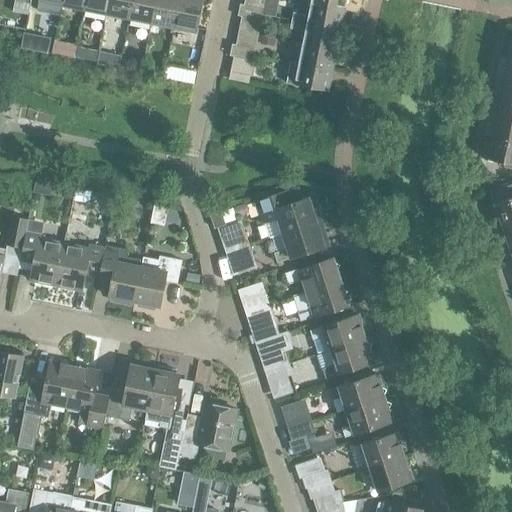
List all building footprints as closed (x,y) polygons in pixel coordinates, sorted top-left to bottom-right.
[(62,0),(61,5),(84,9),(85,0),(62,0)] [(85,0),(84,9),(106,14),(109,0),(85,0)] [(109,0),(106,14),(129,18),(132,0),(109,0)] [(132,0),(129,18),(151,23),(155,0),(132,0)] [(155,0),(151,23),(173,27),(178,0),(155,0)] [(178,0),(173,27),(197,32),(203,0),(178,0)] [(311,0),(310,4),(344,11),(346,0),(311,0)] [(238,16),(248,18),(251,6),(240,4),(238,16)] [(293,12),(291,21),(340,31),(344,11),(310,4),(308,15),(293,12)] [(251,6),(248,18),(261,20),(264,9),(251,6)] [(305,31),(302,44),(336,51),(340,31),(291,21),(290,28),(305,31)] [(22,47),(34,50),(37,37),(24,35),(22,47)] [(67,44),(65,56),(74,58),(77,46),(67,44)] [(230,56),(240,58),(243,46),(232,44),(230,56)] [(290,62),(332,71),(336,51),(302,44),(298,63),(290,62)] [(243,46),(240,58),(253,60),(256,49),(243,46)] [(78,48),(76,58),(84,59),(86,49),(78,48)] [(332,71),(290,62),(286,83),(328,91),(332,71)] [(231,71),(229,79),(248,83),(250,75),(231,71)] [(183,81),(193,83),(195,76),(185,74),(183,81)] [(511,79),(504,78),(500,97),(511,100),(511,79)] [(511,100),(500,97),(496,117),(511,120),(511,100)] [(491,138),(511,142),(511,120),(496,117),(491,138)] [(511,142),(491,138),(487,159),(503,162),(505,167),(511,168),(511,142)] [(494,202),(501,223),(511,219),(511,183),(492,191),(495,202),(494,202)] [(74,190),(64,188),(63,193),(67,198),(72,199),(74,190)] [(321,221),(313,197),(291,204),(287,191),(257,201),(264,223),(278,219),(283,234),(321,221)] [(6,245),(23,248),(26,233),(28,221),(12,217),(6,245)] [(511,219),(501,223),(508,242),(511,240),(511,219)] [(321,221),(283,234),(288,249),(274,253),(277,263),(329,246),(321,221)] [(222,240),(226,252),(249,244),(245,232),(222,240)] [(26,233),(23,248),(21,260),(34,263),(31,281),(56,286),(65,243),(40,238),(41,235),(26,233)] [(85,273),(99,276),(104,248),(89,245),(89,248),(65,243),(56,286),(82,291),(85,273)] [(249,244),(226,252),(230,264),(253,257),(249,244)] [(105,245),(105,248),(104,248),(99,276),(113,279),(109,297),(113,298),(113,302),(130,305),(130,301),(134,302),(142,267),(144,257),(143,257),(143,261),(127,258),(129,250),(105,245)] [(138,307),(154,310),(155,306),(160,307),(165,281),(178,283),(182,261),(160,256),(159,261),(144,257),(142,267),(134,302),(139,303),(138,307)] [(302,279),(307,293),(341,282),(333,258),(285,274),(288,283),(302,279)] [(188,274),(187,282),(199,284),(200,276),(188,274)] [(349,306),(347,301),(350,300),(345,284),(342,285),(341,282),(307,293),(311,308),(298,312),(301,322),(349,306)] [(242,302),(246,313),(269,305),(266,294),(242,302)] [(269,305),(246,313),(249,324),(273,316),(269,305)] [(326,352),(332,350),(366,339),(365,335),(368,334),(363,318),(359,319),(358,315),(311,330),(315,343),(322,340),(326,352)] [(366,339),(332,350),(336,364),(322,369),(325,378),(374,363),(366,339)] [(261,359),(265,372),(289,364),(284,351),(261,359)] [(0,394),(15,397),(23,357),(0,352),(0,394)] [(51,404),(66,407),(74,367),(50,362),(44,389),(30,386),(24,413),(48,418),(51,404)] [(289,364),(265,372),(269,383),(292,375),(289,364)] [(132,407),(147,410),(155,370),(131,365),(125,392),(110,389),(109,397),(106,416),(129,421),(132,407)] [(103,429),(106,416),(109,397),(108,397),(107,402),(93,399),(99,372),(74,367),(66,407),(81,410),(79,424),(103,429)] [(160,427),(168,429),(180,431),(186,405),(174,402),(180,375),(176,374),(177,370),(159,367),(158,371),(155,370),(147,410),(145,422),(160,425),(160,427)] [(341,396),(346,411),(385,398),(377,374),(329,390),(332,399),(341,396)] [(385,398),(346,411),(351,425),(342,428),(345,438),(393,422),(385,398)] [(185,428),(184,432),(182,441),(179,456),(196,459),(199,445),(228,451),(236,410),(206,404),(201,431),(185,428)] [(285,418),(288,429),(312,422),(308,411),(285,418)] [(312,422),(288,429),(292,440),(316,433),(312,422)] [(366,454),(370,468),(405,457),(397,433),(354,447),(357,457),(366,454)] [(165,438),(159,467),(176,470),(179,456),(182,441),(165,438)] [(41,453),(39,467),(53,469),(55,456),(41,453)] [(405,457),(370,468),(378,492),(413,481),(405,457)] [(158,479),(160,468),(148,465),(146,472),(150,478),(158,479)] [(129,468),(121,470),(123,478),(127,477),(130,472),(129,468)] [(304,478),(308,489),(331,481),(328,470),(304,478)] [(331,481),(308,489),(311,500),(335,492),(331,481)] [(0,502),(0,511),(25,511),(29,493),(9,489),(6,503),(0,502)] [(69,511),(73,497),(34,489),(29,511),(69,511)] [(110,511),(112,505),(73,497),(69,511),(110,511)] [(135,511),(137,506),(116,502),(114,511),(135,511)] [(377,511),(421,511),(422,510),(387,502),(379,503),(377,511)]
